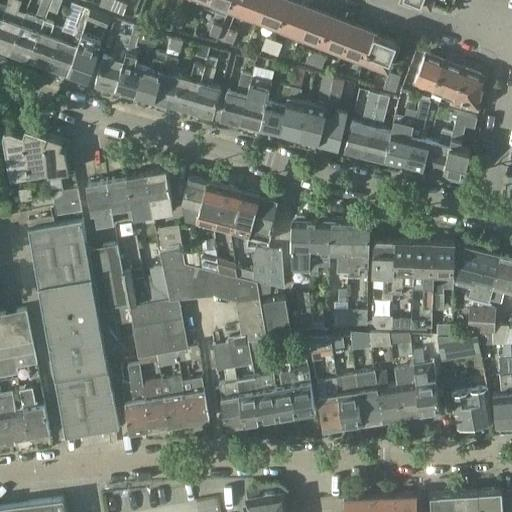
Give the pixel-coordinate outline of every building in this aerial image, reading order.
[(0,46),(11,50),(26,11),(19,8),(21,0),(9,0),(8,5),(0,24),(0,46)] [(26,11),(11,50),(30,57),(44,18),(48,9),(50,0),(37,0),(32,13),(26,11)] [(61,0),(50,0),(48,9),(57,12),(61,0)] [(112,8),(115,0),(101,0),(100,4),(112,8)] [(128,2),(121,0),(115,0),(112,8),(123,13),(128,2)] [(259,16),(264,0),(239,0),(237,8),(259,16)] [(280,24),(289,0),(264,0),(259,16),(280,24)] [(301,33),(311,7),(294,0),(289,0),(280,24),(301,33)] [(89,12),(87,18),(99,22),(103,12),(91,7),(89,12)] [(171,7),(166,19),(174,22),(179,11),(171,7)] [(320,49),(323,41),(333,15),(311,7),(301,33),(298,41),(320,49)] [(49,64),(68,71),(81,33),(86,20),(87,18),(89,12),(81,9),(73,30),(63,27),(49,64)] [(187,14),(179,11),(174,22),(182,26),(187,14)] [(344,49),(354,23),(333,15),(323,41),(344,49)] [(44,18),(30,57),(49,64),(63,27),(55,23),(55,22),(44,18)] [(210,33),(218,36),(223,25),(214,22),(210,33)] [(365,57),(375,31),(354,23),(344,49),(365,57)] [(113,55),(104,52),(96,81),(117,87),(129,43),(130,43),(131,41),(133,35),(135,27),(128,25),(125,33),(120,31),(113,55)] [(229,26),(225,37),(234,41),(238,30),(229,26)] [(141,29),(135,27),(133,35),(139,37),(141,29)] [(375,31),(365,57),(387,66),(397,40),(375,31)] [(150,41),(157,42),(159,34),(152,32),(150,41)] [(68,71),(87,78),(97,50),(101,42),(91,38),(91,36),(81,33),(68,71)] [(267,36),(262,48),(270,51),(275,39),(267,36)] [(168,52),(155,98),(174,103),(182,75),(175,73),(184,40),(172,37),(169,48),(168,52)] [(283,42),(275,39),(270,51),(278,54),(283,42)] [(129,43),(117,87),(136,92),(144,65),(136,62),(141,44),(131,41),(130,43),(129,43)] [(197,54),(208,56),(211,46),(200,43),(197,54)] [(136,92),(155,98),(168,52),(156,49),(151,66),(144,65),(136,92)] [(314,64),(319,52),(310,49),(306,61),(314,64)] [(326,55),(319,52),(314,64),(322,67),(326,55)] [(431,89),(443,59),(426,52),(418,72),(408,69),(404,80),(431,89)] [(208,56),(207,63),(193,108),(213,114),(215,106),(221,86),(213,83),(218,66),(216,65),(218,59),(208,56)] [(459,84),(465,67),(443,59),(431,89),(443,93),(440,102),(449,104),(451,99),(456,84),(459,84)] [(174,103),(193,108),(207,63),(196,60),(191,78),(182,75),(174,103)] [(303,82),(306,67),(297,65),(293,80),(303,82)] [(485,80),(481,73),(465,67),(459,84),(456,84),(451,99),(449,104),(463,107),(479,111),(485,80)] [(228,88),(221,116),(241,121),(251,81),(253,72),(244,70),(238,90),(228,88)] [(389,70),(384,86),(396,90),(401,73),(389,70)] [(261,126),(273,77),(253,72),(251,81),(241,121),(261,126)] [(331,89),(329,97),(319,141),(338,146),(346,117),(348,108),(338,106),(345,79),(334,75),(331,89)] [(280,131),(299,136),(306,108),(299,106),(303,88),(292,85),(280,131)] [(261,126),(280,131),(290,92),(271,87),(261,126)] [(380,92),(370,89),(361,121),(353,119),(346,147),(365,152),(380,92)] [(365,152),(385,157),(391,129),(381,127),(390,94),(380,92),(365,152)] [(299,136),(319,141),(329,97),(320,95),(318,102),(308,100),(306,108),(299,136)] [(405,162),(424,167),(431,139),(422,136),(431,99),(421,97),(418,108),(405,162)] [(401,132),(391,129),(385,157),(405,162),(418,108),(407,106),(401,132)] [(443,172),(463,176),(464,176),(470,147),(460,145),(466,123),(475,126),(477,115),(458,110),(454,127),(453,132),(443,172)] [(6,123),(6,126),(4,132),(12,177),(29,174),(22,137),(25,130),(6,123)] [(424,167),(443,172),(453,132),(454,127),(446,125),(445,129),(443,129),(440,141),(431,139),(424,167)] [(48,170),(44,145),(45,141),(48,132),(47,133),(26,126),(25,130),(22,137),(29,174),(48,170)] [(48,170),(48,174),(50,184),(54,203),(55,206),(56,206),(57,213),(83,208),(78,182),(59,186),(57,172),(69,170),(66,150),(67,147),(61,145),(63,138),(48,132),(45,141),(44,145),(48,170)] [(167,167),(147,171),(154,213),(174,209),(167,167)] [(147,171),(127,174),(135,216),(136,216),(154,213),(147,171)] [(115,220),(135,216),(127,174),(108,177),(115,220)] [(196,221),(207,179),(190,174),(184,197),(187,219),(196,221)] [(115,220),(108,177),(88,180),(93,211),(96,210),(98,223),(115,220)] [(224,183),(207,179),(196,221),(214,226),(224,183)] [(231,230),(242,188),(224,183),(214,226),(231,230)] [(32,195),(32,197),(33,203),(39,202),(39,206),(54,203),(50,184),(40,186),(41,194),(32,195)] [(30,186),(17,188),(19,199),(32,197),(32,195),(30,186)] [(250,235),(250,233),(260,192),(242,188),(231,230),(243,233),(250,235)] [(278,197),(260,192),(250,233),(268,238),(272,224),(272,223),(274,217),(273,216),(278,197)] [(6,198),(0,199),(0,212),(8,211),(6,198)] [(55,213),(29,218),(66,433),(116,424),(120,424),(113,384),(112,379),(109,364),(100,307),(90,247),(84,215),(56,220),(55,213)] [(306,267),(310,268),(310,267),(311,218),(306,218),(306,216),(304,214),(296,213),(294,215),(294,217),(293,217),(292,249),(292,263),(300,263),(300,266),(306,266),(306,267)] [(317,218),(311,218),(310,267),(310,268),(311,268),(311,273),(318,274),(318,266),(322,266),(322,253),(330,253),(331,218),(330,218),(330,217),(327,214),(320,214),(317,217),(317,218)] [(349,273),(350,219),(345,219),(343,216),(331,216),(331,218),(330,253),(338,253),(338,273),(349,273)] [(369,252),(370,224),(370,220),(350,219),(349,273),(360,273),(360,266),(368,266),(369,252)] [(179,223),(159,226),(163,249),(183,245),(183,244),(179,223)] [(392,297),(392,293),(394,238),(374,237),(373,270),(384,270),(383,297),(392,297)] [(415,239),(394,238),(392,293),(404,293),(404,283),(413,283),(415,239)] [(424,304),(432,305),(435,240),(415,239),(413,283),(413,288),(424,288),(424,304)] [(454,273),(455,244),(455,240),(435,240),(432,305),(443,305),(443,291),(444,287),(454,287),(454,273)] [(120,241),(90,247),(100,307),(129,302),(130,302),(124,267),(123,258),(120,241)] [(490,299),(502,253),(494,251),(494,250),(483,247),(483,248),(479,247),(479,246),(467,243),(467,244),(465,244),(464,251),(459,250),(458,251),(458,261),(461,261),(457,276),(458,277),(458,284),(468,286),(465,301),(465,305),(490,306),(490,299)] [(163,249),(161,250),(163,261),(169,295),(170,301),(178,299),(192,298),(186,262),(183,245),(163,249)] [(256,246),(254,279),(258,281),(270,284),(273,285),(286,288),(284,248),(256,246)] [(216,247),(201,249),(204,265),(220,269),(216,247)] [(187,261),(204,265),(201,249),(186,250),(187,261)] [(511,287),(511,255),(502,253),(490,299),(502,302),(505,286),(511,287)] [(236,262),(219,257),(222,271),(223,272),(233,274),(239,276),(236,262)] [(153,284),(147,285),(149,299),(169,295),(163,261),(149,264),(153,284)] [(192,264),(186,262),(192,298),(200,297),(207,296),(201,266),(195,264),(192,264)] [(132,266),(124,267),(130,302),(138,300),(149,299),(147,285),(143,264),(132,266)] [(254,269),(238,265),(239,275),(252,278),(254,269)] [(222,271),(201,266),(207,296),(217,295),(223,272),(222,271)] [(223,272),(217,295),(227,298),(233,274),(223,272)] [(233,274),(227,298),(237,300),(261,296),(261,295),(258,281),(254,279),(244,277),(239,276),(233,274)] [(270,284),(258,281),(261,295),(267,294),(266,291),(271,291),(270,284)] [(293,330),(287,294),(265,298),(271,334),(293,330)] [(130,302),(129,302),(132,320),(134,320),(135,324),(181,316),(178,299),(170,301),(169,295),(149,299),(138,300),(130,302)] [(261,296),(237,300),(239,311),(262,307),(261,296)] [(129,302),(100,307),(109,364),(124,361),(127,360),(123,337),(137,335),(135,324),(134,320),(132,320),(129,302)] [(465,305),(463,335),(479,335),(481,345),(489,344),(488,342),(493,342),(494,325),(494,307),(490,306),(465,305)] [(0,313),(0,365),(4,365),(15,363),(13,354),(36,349),(28,307),(0,312),(0,313)] [(262,307),(239,311),(240,321),(264,317),(262,307)] [(353,323),(351,307),(333,307),(333,323),(353,323)] [(366,307),(351,307),(353,323),(366,323),(366,307)] [(320,328),(317,311),(311,311),(312,327),(320,328)] [(375,326),(391,326),(391,317),(391,314),(371,314),(371,321),(375,326)] [(181,316),(135,324),(137,335),(140,355),(157,352),(158,351),(175,349),(178,348),(187,347),(186,343),(181,316)] [(264,317),(240,321),(242,331),(248,330),(249,340),(268,337),(266,327),(264,317)] [(411,317),(391,317),(391,326),(410,327),(411,317)] [(451,322),(436,322),(436,333),(451,333),(451,322)] [(499,344),(504,344),(509,325),(494,325),(493,342),(499,342),(499,344)] [(371,345),(372,345),(370,330),(350,329),(352,344),(370,342),(371,345)] [(243,334),(230,336),(230,341),(235,366),(253,362),(251,350),(249,340),(248,330),(242,331),(243,334)] [(389,331),(370,330),(372,345),(390,343),(389,331)] [(410,347),(412,347),(410,332),(389,331),(390,343),(409,340),(410,347)] [(422,410),(428,409),(429,412),(432,414),(438,413),(440,410),(439,408),(442,407),(436,375),(428,377),(426,361),(423,346),(421,346),(419,332),(410,332),(412,347),(415,365),(422,410)] [(332,352),(331,346),(330,334),(310,333),(314,359),(321,358),(321,354),(332,352)] [(342,334),(330,334),(331,346),(344,344),(342,334)] [(442,359),(482,352),(481,345),(479,335),(463,335),(438,335),(442,359)] [(268,337),(249,340),(251,350),(262,348),(261,342),(268,340),(268,339),(268,337)] [(302,338),(287,341),(288,352),(304,350),(302,338)] [(178,348),(175,349),(176,359),(199,356),(197,345),(196,341),(186,343),(187,347),(178,348)] [(230,341),(215,343),(219,368),(235,366),(230,341)] [(511,343),(504,344),(499,344),(500,390),(494,390),(497,423),(511,421),(511,343)] [(280,345),(269,346),(272,360),(283,358),(280,345)] [(38,362),(36,349),(13,354),(15,363),(17,373),(20,372),(19,366),(38,362)] [(158,351),(157,352),(158,359),(159,362),(176,359),(175,349),(158,351)] [(157,352),(140,355),(141,361),(158,359),(157,352)] [(124,361),(109,364),(112,379),(126,376),(124,361)] [(131,379),(123,381),(131,430),(150,426),(143,381),(139,362),(128,364),(131,379)] [(17,373),(15,363),(4,365),(6,375),(17,373)] [(395,368),(397,382),(402,414),(422,410),(415,365),(395,368)] [(379,366),(375,367),(383,417),(402,414),(397,382),(389,383),(387,369),(379,370),(379,366)] [(291,370),(298,413),(316,410),(309,367),(291,370)] [(371,370),(365,371),(367,387),(358,388),(363,420),(383,417),(375,367),(371,368),(371,370)] [(281,384),(276,385),(281,416),(298,413),(291,370),(279,372),(281,384)] [(273,371),(254,374),(262,419),(281,416),(276,385),(273,371)] [(342,374),(336,375),(344,423),(363,420),(358,388),(355,372),(342,374)] [(183,374),(162,378),(170,423),(190,420),(183,379),(183,374)] [(254,374),(237,377),(244,422),(246,422),(247,425),(249,424),(255,423),(257,423),(257,420),(262,419),(254,374)] [(344,423),(336,375),(317,378),(324,426),(344,423)] [(202,376),(183,379),(190,420),(209,417),(202,376)] [(244,422),(237,377),(220,380),(227,425),(244,422)] [(162,378),(143,381),(150,426),(170,423),(162,378)] [(481,381),(482,386),(452,391),(459,424),(493,418),(489,398),(490,398),(487,380),(481,381)] [(51,431),(49,423),(45,401),(37,403),(34,385),(22,388),(25,405),(31,435),(51,431)] [(11,439),(31,435),(25,405),(17,406),(15,392),(8,393),(8,391),(2,392),(11,439)] [(0,441),(11,439),(2,392),(0,392),(0,441)] [(503,487),(479,488),(480,511),(504,511),(502,488),(503,488),(504,488),(504,487),(503,487)] [(480,511),(479,488),(478,488),(478,489),(470,490),(470,489),(455,490),(456,511),(480,511)] [(456,511),(455,490),(439,491),(439,492),(431,493),(432,511),(456,511)] [(264,496),(261,497),(248,499),(247,500),(248,506),(246,507),(246,511),(286,511),(283,493),(275,494),(275,492),(271,491),(267,491),(264,494),(264,496)] [(405,494),(392,494),(392,511),(417,511),(417,493),(414,494),(412,491),(407,491),(405,494)] [(369,511),(392,511),(392,494),(390,494),(387,492),(383,492),(381,495),(369,495),(369,511)] [(366,495),(363,493),(359,493),(357,495),(345,496),(345,511),(369,511),(369,495),(366,495)] [(67,511),(65,495),(0,502),(0,511),(67,511)]
